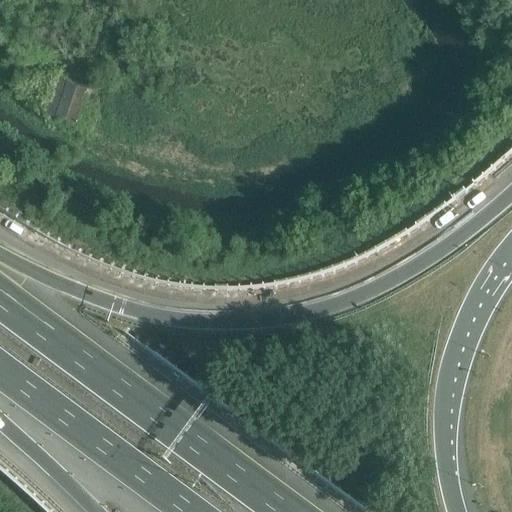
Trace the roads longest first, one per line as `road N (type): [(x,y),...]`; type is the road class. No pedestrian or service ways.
road 1 (motorway): [(511,194),(401,275),(328,308),(269,321),(146,315),(0,252)]
road 2 (motorway): [(301,511),(0,290)]
road 3 (motorway): [(455,511),(442,460),(447,370),(473,299),(511,243)]
road 4 (motorway): [(0,386),(169,511)]
road 5 (motorway): [(0,421),(96,511)]
